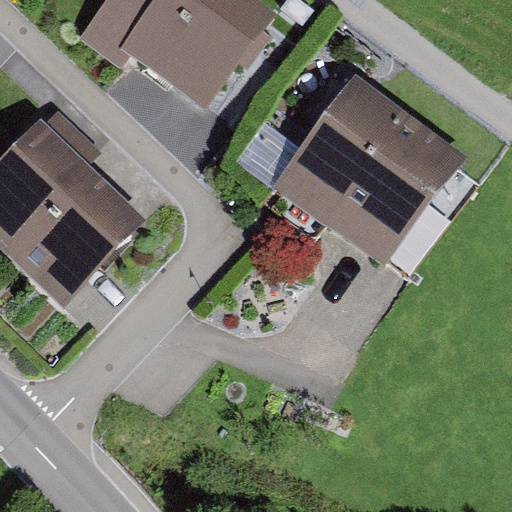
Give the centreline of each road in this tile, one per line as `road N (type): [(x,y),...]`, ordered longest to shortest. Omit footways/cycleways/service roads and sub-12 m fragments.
road 1 (track): [(511,115),(351,0)]
road 2 (tertiary): [(0,406),(96,511)]
